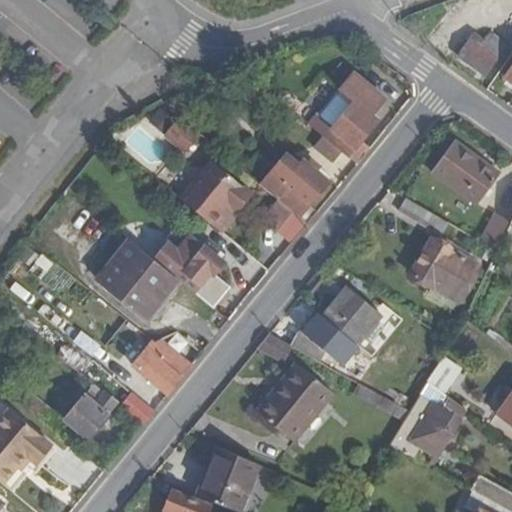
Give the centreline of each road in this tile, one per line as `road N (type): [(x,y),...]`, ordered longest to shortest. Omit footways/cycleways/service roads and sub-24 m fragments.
road 1 (residential): [(448,85),(97,511)]
road 2 (residential): [(153,1),(191,30),(233,44),(348,11),(448,85)]
